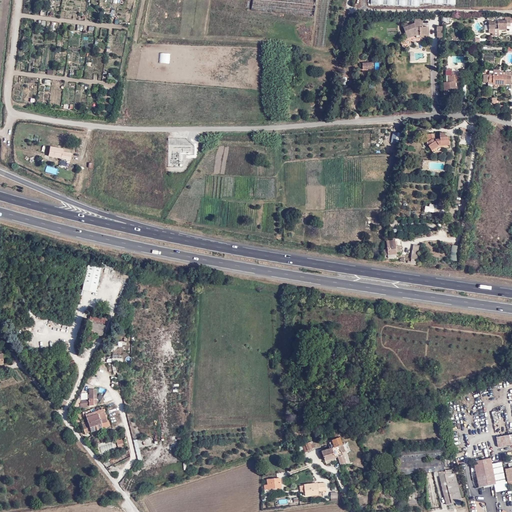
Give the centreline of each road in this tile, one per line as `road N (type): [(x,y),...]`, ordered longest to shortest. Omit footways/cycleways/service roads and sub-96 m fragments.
road 1 (motorway): [(0,210),(164,251),(511,308)]
road 2 (residential): [(511,122),(439,115),(127,128),(15,114)]
road 3 (motorway): [(511,293),(227,247)]
road 4 (motorway): [(227,247),(78,205),(0,172)]
road 5 (motorway): [(227,247),(0,194)]
